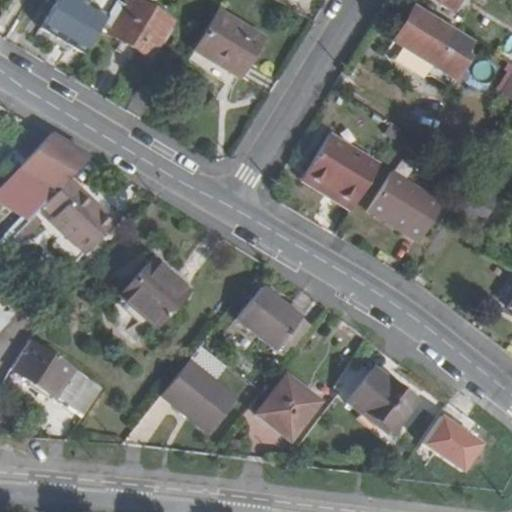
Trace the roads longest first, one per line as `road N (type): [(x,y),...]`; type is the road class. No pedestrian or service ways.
road 1 (residential): [(226,209),(511,395)]
road 2 (residential): [(0,69),(226,209)]
road 3 (residential): [(356,0),(226,209)]
